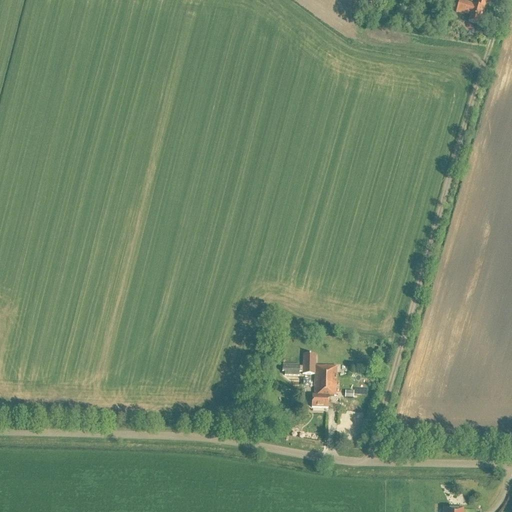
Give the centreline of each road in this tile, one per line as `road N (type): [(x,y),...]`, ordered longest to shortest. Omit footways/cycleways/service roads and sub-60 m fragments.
road 1 (unclassified): [(511,465),(349,462),(169,436),(0,432)]
road 2 (track): [(366,462),(503,0)]
